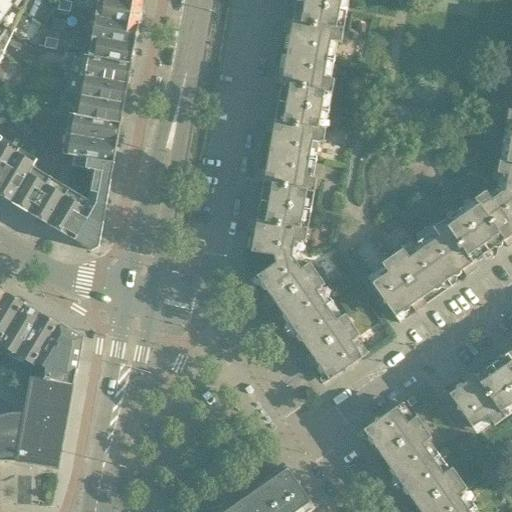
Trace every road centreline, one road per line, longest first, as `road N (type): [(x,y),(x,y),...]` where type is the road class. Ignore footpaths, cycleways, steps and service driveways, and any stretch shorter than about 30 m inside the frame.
road 1 (residential): [(202,308),(261,0)]
road 2 (residential): [(304,432),(511,294)]
road 3 (secondary): [(151,296),(187,58)]
road 4 (secondary): [(187,58),(149,182),(129,290)]
road 5 (secondary): [(129,290),(94,511)]
road 6 (secondary): [(95,511),(151,296)]
road 7 (residential): [(304,432),(228,318),(202,308)]
road 8 (tertiary): [(129,290),(43,269),(0,244)]
